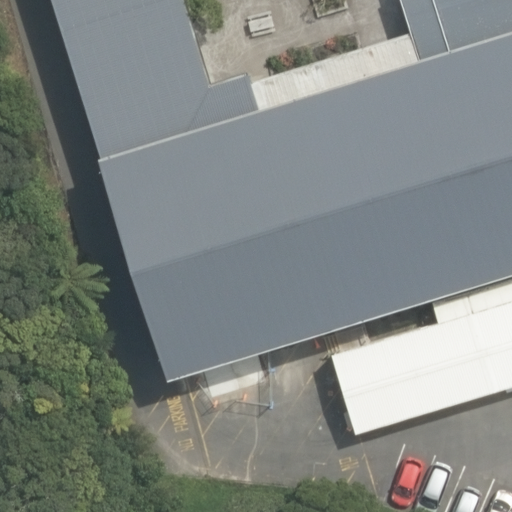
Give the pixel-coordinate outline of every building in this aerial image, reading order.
[(59,0),(108,154),(175,133),(165,100),(194,90),(199,89),(170,0),(59,0)] [(511,27),(511,0),(402,0),(412,31),(420,56),(511,27)] [(511,27),(420,56),(175,133),(108,154),(96,157),(165,375),(327,324),(511,266),(511,27)] [(165,100),(175,133),(420,56),(412,31),(270,76),(197,99),(194,90),(165,100)] [(511,354),(511,278),(230,366),(251,436),(511,354)]
